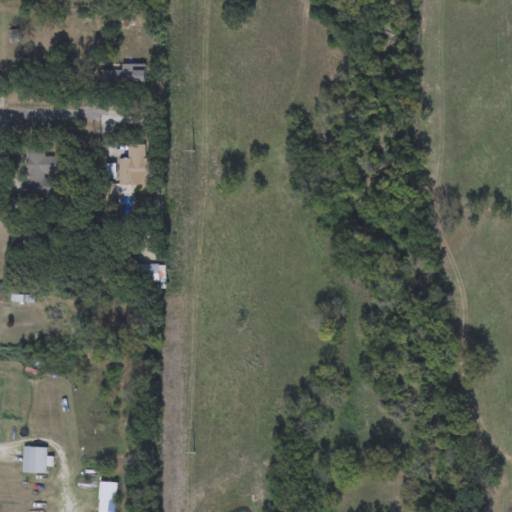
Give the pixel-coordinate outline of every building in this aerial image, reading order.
[(145,71),(145,86),(101,86),(101,71),(145,71)] [(119,158),(128,158),(128,145),(145,144),(145,158),(153,158),(153,184),(119,185),(119,158)] [(45,150),(45,157),(57,157),(57,175),(46,175),(46,198),(27,198),(27,150),(45,150)] [(46,473),(22,473),(22,448),(46,448),(46,473)] [(116,500),(114,511),(98,511),(100,499),(116,500)]
